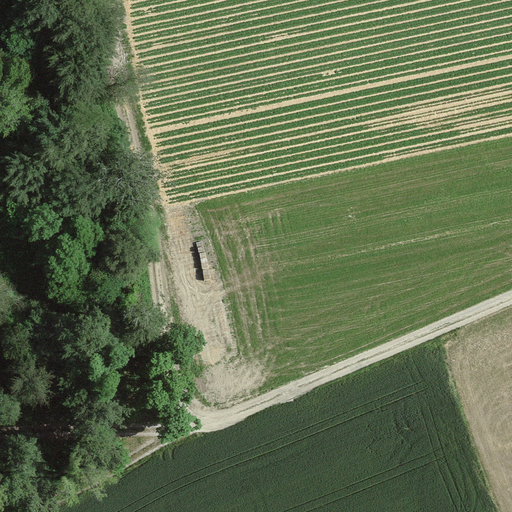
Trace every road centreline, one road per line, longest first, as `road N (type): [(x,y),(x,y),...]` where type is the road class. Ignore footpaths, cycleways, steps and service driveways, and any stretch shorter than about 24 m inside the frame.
road 1 (track): [(184,426),(119,0)]
road 2 (track): [(184,426),(231,416),(511,293)]
road 3 (track): [(0,432),(184,426)]
road 4 (track): [(28,511),(184,426)]
